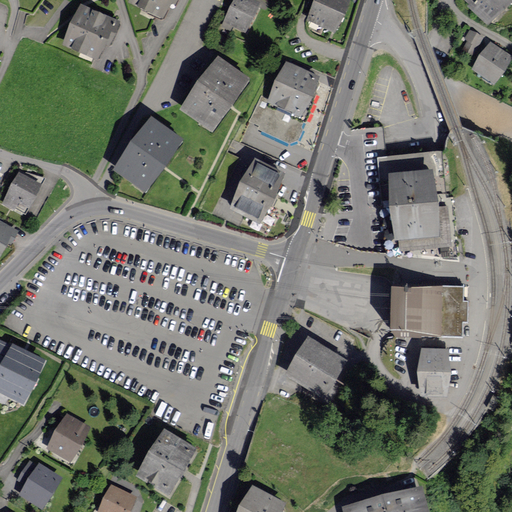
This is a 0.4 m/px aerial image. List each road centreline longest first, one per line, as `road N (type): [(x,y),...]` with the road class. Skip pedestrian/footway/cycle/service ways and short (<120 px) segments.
road 1 (tertiary): [(215,511),(293,260)]
road 2 (secondary): [(293,260),(369,16)]
road 3 (residential): [(92,207),(293,260)]
road 4 (unknown): [(337,123),(361,146),(374,181),(376,248)]
road 5 (residential): [(0,286),(61,223),(92,207)]
road 6 (residential): [(369,16),(405,48),(425,52),(444,2)]
